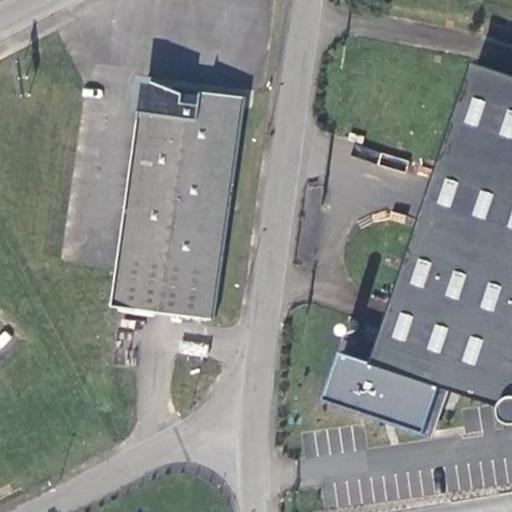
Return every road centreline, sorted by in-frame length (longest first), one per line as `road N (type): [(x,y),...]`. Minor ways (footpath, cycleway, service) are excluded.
road 1 (unclassified): [(308,0),(254,438)]
road 2 (unclassified): [(254,438),(160,451),(36,511)]
